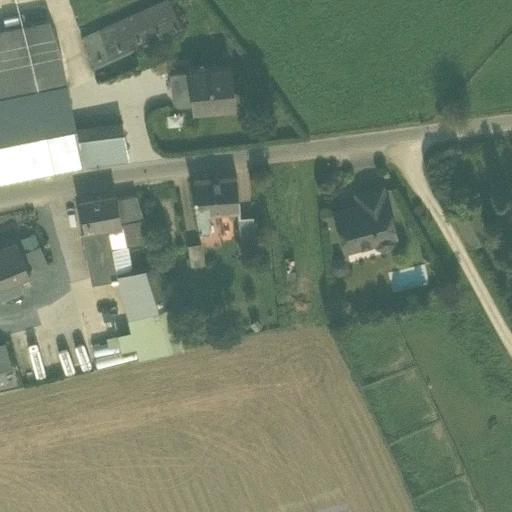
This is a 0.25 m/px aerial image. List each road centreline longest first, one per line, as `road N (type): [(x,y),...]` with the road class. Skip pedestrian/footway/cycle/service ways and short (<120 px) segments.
road 1 (unclassified): [(511,123),(0,198)]
road 2 (track): [(401,139),(511,323)]
